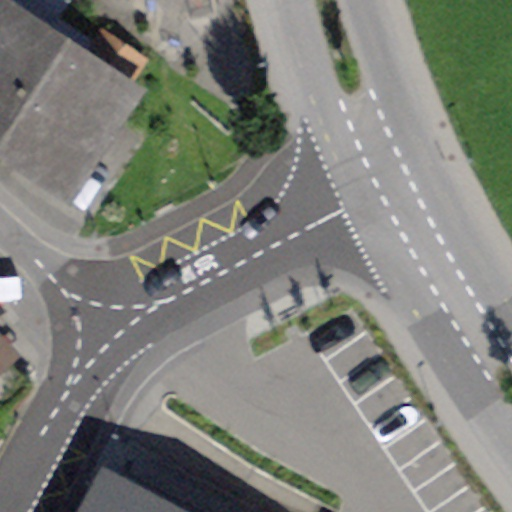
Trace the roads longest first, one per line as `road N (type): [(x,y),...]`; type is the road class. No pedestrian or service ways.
road 1 (secondary): [(362,201),(413,297),(511,445)]
road 2 (residential): [(362,201),(111,333)]
road 3 (secondary): [(285,0),(362,201)]
road 4 (residential): [(111,333),(7,511)]
road 5 (secondary): [(511,339),(423,172)]
road 6 (secondary): [(423,172),(357,0)]
road 7 (residential): [(0,226),(111,333)]
